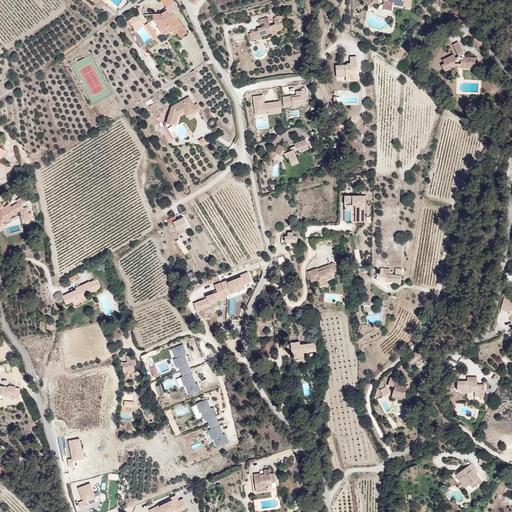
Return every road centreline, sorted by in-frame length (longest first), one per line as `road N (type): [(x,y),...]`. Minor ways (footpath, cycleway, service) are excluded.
road 1 (unclassified): [(185,0),(238,99),(272,252),(244,341),(251,369),(332,497)]
road 2 (unclassified): [(511,204),(491,328),(432,367),(423,440),(376,469),(351,472),(332,497)]
road 3 (unclassified): [(0,296),(7,330),(29,363),(71,511)]
